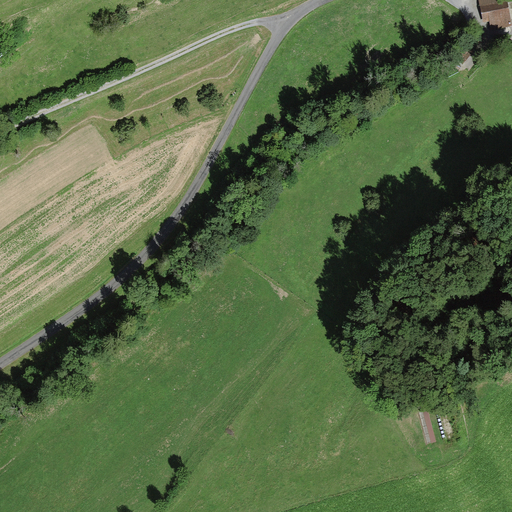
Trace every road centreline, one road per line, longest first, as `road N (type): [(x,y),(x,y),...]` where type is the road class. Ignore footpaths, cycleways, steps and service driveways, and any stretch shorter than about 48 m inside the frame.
road 1 (unclassified): [(312,1),(274,34),(160,229),(103,287),(0,361)]
road 2 (track): [(0,132),(202,38),(292,12)]
